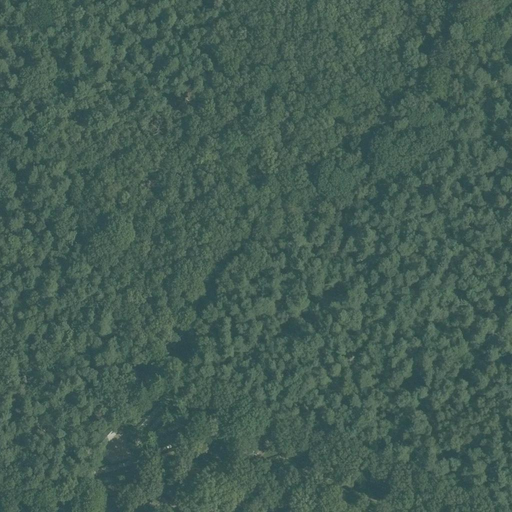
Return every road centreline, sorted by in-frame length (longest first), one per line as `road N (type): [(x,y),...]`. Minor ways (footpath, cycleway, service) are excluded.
road 1 (track): [(490,0),(444,93),(403,151),(239,256),(146,368)]
road 2 (track): [(146,368),(69,446),(26,511)]
